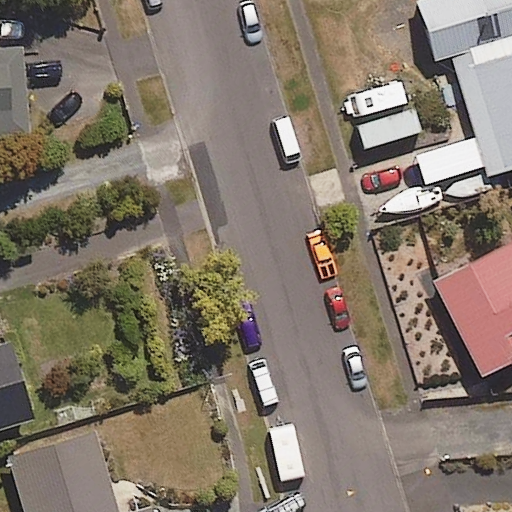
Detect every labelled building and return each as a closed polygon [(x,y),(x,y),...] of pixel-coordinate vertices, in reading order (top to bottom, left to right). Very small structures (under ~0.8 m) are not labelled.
[(451,61),(485,177),(511,169),(511,0),(484,0),(476,3),(474,0),(425,0),(413,4),(432,67),(451,61)] [(0,144),(21,144),(17,48),(0,48),(0,144)] [(409,110),(354,127),(361,151),(416,134),(409,110)] [(476,379),(511,361),(511,239),(428,282),(476,379)] [(0,429),(27,422),(4,345),(0,346),(0,429)] [(115,511),(94,434),(6,458),(21,511),(147,511),(147,509),(134,511),(115,511)]
